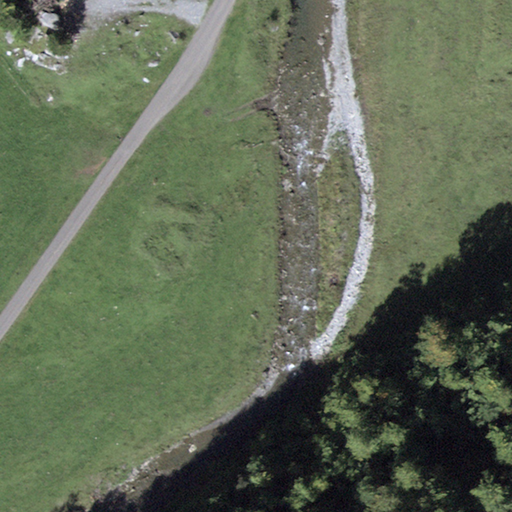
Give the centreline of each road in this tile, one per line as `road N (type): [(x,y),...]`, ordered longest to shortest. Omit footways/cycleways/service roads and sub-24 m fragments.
road 1 (unclassified): [(0,330),(224,0)]
road 2 (track): [(76,3),(219,11)]
